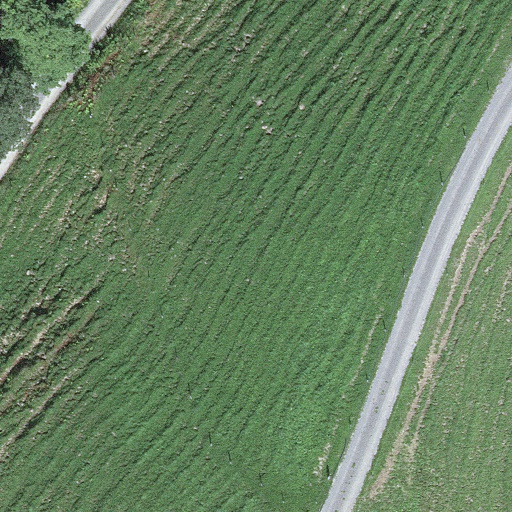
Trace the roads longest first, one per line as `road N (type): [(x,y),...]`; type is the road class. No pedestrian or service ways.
road 1 (track): [(335,511),(457,202),(511,92)]
road 2 (track): [(115,0),(0,163)]
